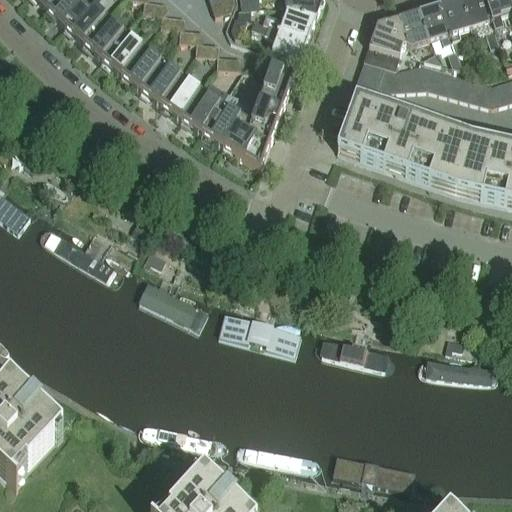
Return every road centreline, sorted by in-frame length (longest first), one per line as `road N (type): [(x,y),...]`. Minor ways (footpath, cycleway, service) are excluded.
road 1 (residential): [(272,223),(113,132),(0,24)]
road 2 (residential): [(511,257),(287,185)]
road 3 (residential): [(287,185),(352,10)]
